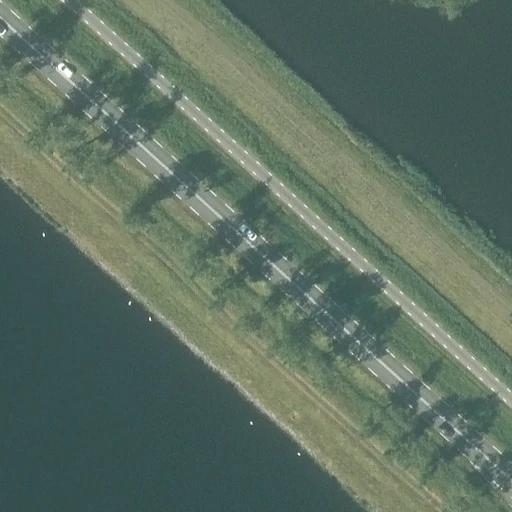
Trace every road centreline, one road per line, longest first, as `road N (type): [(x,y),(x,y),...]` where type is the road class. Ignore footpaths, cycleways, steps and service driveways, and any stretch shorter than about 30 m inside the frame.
road 1 (primary): [(511,484),(0,21)]
road 2 (unclassified): [(511,400),(68,0)]
road 3 (track): [(0,118),(429,511)]
